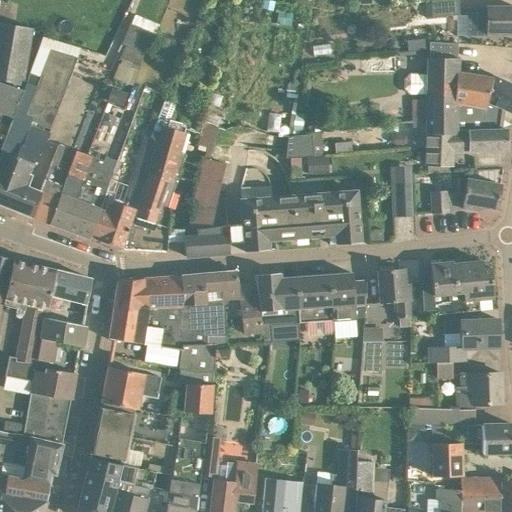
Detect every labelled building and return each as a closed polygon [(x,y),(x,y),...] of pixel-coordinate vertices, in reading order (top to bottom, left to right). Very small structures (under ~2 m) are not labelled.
[(359,0),(360,9),(380,8),(379,0),(359,0)] [(459,16),(457,0),(448,0),(425,3),(426,19),(459,16)] [(511,8),(471,8),(471,19),(468,19),(468,37),(501,37),(501,35),(511,34),(511,8)] [(0,81),(20,87),(30,30),(0,23),(0,81)] [(37,196),(39,193),(26,188),(31,175),(27,174),(34,153),(39,155),(76,58),(49,50),(39,46),(28,73),(21,91),(11,119),(1,151),(0,152),(0,204),(30,217),(37,196)] [(408,95),(427,95),(427,96),(456,98),(456,103),(484,108),(491,80),(456,74),(457,61),(428,60),(428,75),(409,74),(402,80),(402,89),(408,95)] [(412,147),(426,147),(426,134),(454,135),(455,134),(499,131),(503,110),(511,114),(511,85),(492,77),(491,80),(484,108),(456,103),(456,98),(427,96),(427,100),(411,101),(413,123),(412,123),(391,125),(393,149),(412,147)] [(0,83),(0,114),(11,119),(21,91),(0,83)] [(0,152),(1,151),(11,119),(0,114),(0,152)] [(204,124),(198,146),(211,150),(217,128),(204,124)] [(156,145),(154,151),(121,250),(165,253),(169,210),(165,209),(183,155),(178,153),(183,133),(154,125),(149,137),(156,145)] [(454,135),(426,134),(426,147),(426,167),(449,167),(450,152),(506,150),(506,131),(499,131),(455,134),(454,135)] [(285,159),(288,158),(299,158),(312,157),(311,135),(287,137),(285,159)] [(98,211),(88,238),(121,250),(154,151),(156,145),(149,137),(146,136),(126,196),(129,201),(127,207),(108,201),(104,212),(98,211)] [(57,145),(39,193),(37,196),(30,217),(49,224),(75,153),(68,150),(68,149),(57,145)] [(49,224),(88,238),(98,211),(116,162),(104,158),(103,162),(87,156),(87,157),(75,153),(49,224)] [(300,178),(299,158),(288,158),(289,178),(300,178)] [(217,191),(224,164),(204,159),(193,204),(188,237),(196,236),(196,231),(211,229),(212,216),(213,208),(217,191)] [(395,180),(396,217),(411,216),(410,179),(395,180)] [(430,192),(431,199),(432,215),(448,214),(448,212),(461,209),(476,212),(477,207),(495,210),(500,186),(466,180),(464,195),(447,195),(447,192),(430,192)] [(359,243),(358,228),(355,192),(239,201),(241,225),(226,226),(226,227),(227,244),(243,243),(243,252),(274,250),(274,240),(294,239),(294,242),(307,241),(307,238),(328,236),(328,246),(359,243)] [(226,227),(211,229),(196,231),(196,236),(188,237),(183,237),(184,257),(228,253),(227,244),(226,227)] [(0,295),(3,296),(10,260),(0,256),(0,295)] [(44,318),(45,315),(49,296),(54,270),(14,261),(5,307),(25,311),(15,366),(34,369),(36,360),(40,341),(44,318)] [(454,294),(451,262),(429,265),(431,290),(421,291),(422,313),(434,312),(433,304),(446,303),(434,304),(433,296),(454,294)] [(454,294),(462,294),(482,270),(481,262),(452,264),(452,262),(451,262),(454,294)] [(451,314),(479,311),(478,300),(493,299),(490,269),(482,270),(462,294),(463,301),(450,302),(451,314)] [(89,279),(54,270),(49,296),(84,303),(89,279)] [(404,286),(402,270),(377,272),(379,304),(397,302),(399,328),(409,327),(408,302),(409,301),(408,286),(404,286)] [(180,276),(179,276),(182,305),(206,303),(221,302),(221,300),(240,299),(235,271),(180,276)] [(297,324),(296,309),(297,309),(295,284),(284,284),(283,280),(285,280),(285,279),(279,279),(279,273),(253,275),(257,301),(258,312),(261,327),(297,324)] [(351,274),(329,276),(332,321),(355,320),(354,306),(364,305),(365,282),(352,283),(351,274)] [(179,276),(157,278),(159,307),(182,307),(182,305),(179,276)] [(307,283),(295,284),(297,309),(296,309),(297,324),(332,321),(329,276),(306,277),(306,279),(307,279),(307,283)] [(182,307),(159,307),(157,278),(156,278),(117,281),(112,309),(108,339),(182,350),(183,346),(215,346),(226,345),(223,305),(206,306),(206,303),(182,305),(182,307)] [(257,301),(239,303),(243,335),(261,332),(261,327),(258,312),(257,301)] [(450,302),(446,303),(433,304),(434,312),(434,316),(451,314),(450,302)] [(40,341),(54,343),(81,347),(84,326),(44,318),(40,341)] [(465,349),(499,348),(498,320),(442,322),(443,334),(459,334),(459,347),(426,349),(427,364),(435,364),(451,363),(466,363),(465,349)] [(381,329),(362,329),(362,344),(381,343),(381,329)] [(54,343),(40,341),(36,360),(52,363),(54,343)] [(214,373),(215,347),(215,346),(183,346),(182,350),(179,370),(194,373),(214,373)] [(227,347),(215,347),(215,357),(226,358),(227,347)] [(451,363),(435,364),(436,378),(452,377),(451,363)] [(100,403),(134,410),(136,410),(140,392),(154,395),(158,378),(107,368),(100,403)] [(74,374),(46,369),(44,369),(43,373),(33,371),(30,393),(69,400),(74,374)] [(457,388),(457,411),(448,411),(409,409),(408,424),(430,425),(442,425),(448,426),(465,426),(474,426),(473,405),(501,404),(500,374),(460,375),(460,388),(457,388)] [(212,385),(185,385),(183,412),(210,414),(212,385)] [(61,444),(69,400),(30,393),(23,436),(29,437),(30,437),(61,444)] [(95,431),(146,441),(175,447),(179,425),(180,420),(167,417),(164,432),(145,427),(147,412),(136,410),(134,410),(133,415),(99,408),(95,431)] [(167,495),(163,511),(194,511),(208,430),(179,425),(175,447),(172,460),(167,495)] [(431,435),(442,434),(442,425),(430,425),(431,435)] [(511,435),(511,425),(480,426),(474,426),(465,426),(466,446),(480,446),(481,454),(511,453),(511,435)] [(175,447),(146,441),(95,431),(90,454),(123,461),(125,451),(172,460),(175,447)] [(0,491),(0,492),(0,493),(1,494),(44,502),(47,486),(19,480),(29,437),(23,436),(22,438),(0,433),(0,491)] [(442,434),(431,435),(431,445),(430,445),(430,446),(431,446),(432,476),(431,476),(431,477),(460,476),(460,475),(459,445),(459,444),(442,445),(442,434)] [(207,436),(201,476),(213,478),(219,438),(207,436)] [(29,437),(19,480),(47,486),(49,474),(53,474),(61,444),(30,437),(29,437)] [(121,466),(89,458),(75,511),(76,511),(108,511),(114,491),(115,491),(129,496),(131,486),(149,490),(154,472),(121,465),(121,466)] [(401,511),(402,511),(370,507),(373,463),(355,461),(354,475),(354,489),(353,491),(356,491),(353,511),(401,511)] [(213,481),(209,511),(231,511),(232,501),(251,503),(256,466),(236,464),(234,484),(213,481)] [(129,496),(115,491),(114,491),(108,511),(163,511),(167,495),(166,494),(170,475),(154,472),(149,490),(131,486),(129,496)] [(342,511),(345,489),(354,489),(354,475),(337,474),(337,477),(331,476),(330,486),(315,484),(313,503),(308,503),(306,511),(342,511)] [(460,491),(460,497),(459,511),(511,511),(511,481),(500,482),(501,496),(461,497),(461,491),(460,491)] [(459,511),(460,497),(460,491),(437,490),(436,501),(441,501),(440,511),(459,511)] [(0,497),(0,511),(39,511),(44,502),(1,494),(0,497)]
